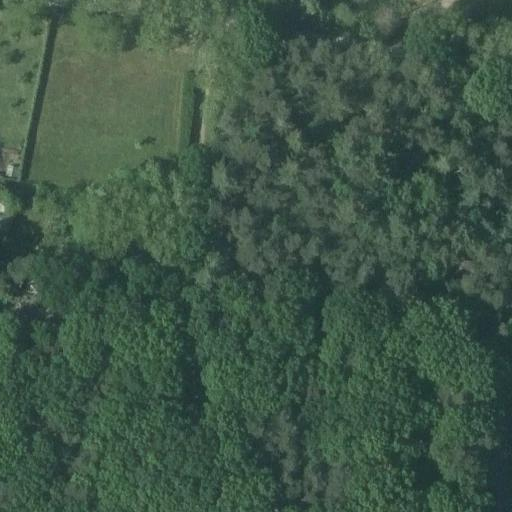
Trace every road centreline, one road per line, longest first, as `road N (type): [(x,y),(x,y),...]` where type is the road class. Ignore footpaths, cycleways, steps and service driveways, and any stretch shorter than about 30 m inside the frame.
road 1 (track): [(499,511),(496,400),(481,389),(457,387),(421,400),(403,389),(379,351),(356,339),(218,320),(180,306),(209,25)]
road 2 (unclassified): [(511,75),(59,0)]
road 3 (track): [(180,306),(130,318),(18,301)]
